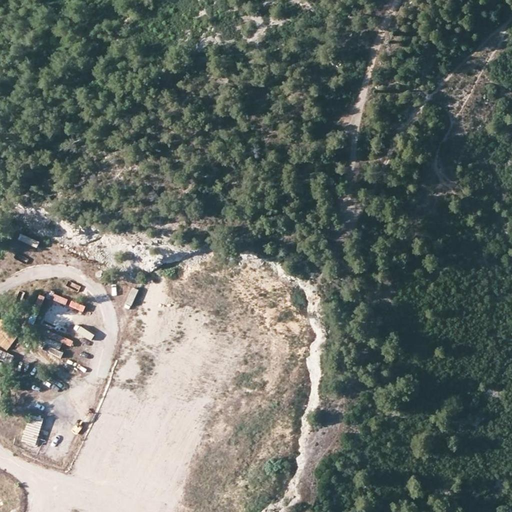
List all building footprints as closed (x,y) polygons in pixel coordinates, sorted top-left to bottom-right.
[(19,235),(17,241),(37,247),(39,241),(19,235)] [(141,295),(150,298),(155,285),(146,282),(141,295)] [(67,306),(70,300),(53,294),(51,300),(67,306)] [(36,310),(42,313),(47,300),(41,297),(36,310)] [(142,298),(141,303),(155,307),(156,301),(142,298)] [(73,300),(70,307),(83,314),(87,307),(73,300)] [(1,318),(0,319),(0,345),(7,351),(21,334),(1,318)] [(46,329),(43,336),(70,348),(73,341),(46,329)] [(28,416),(24,447),(39,449),(43,418),(28,416)] [(49,459),(57,443),(52,440),(44,456),(49,459)]
